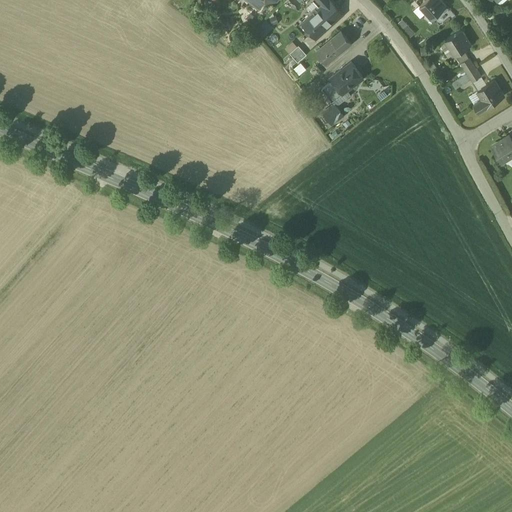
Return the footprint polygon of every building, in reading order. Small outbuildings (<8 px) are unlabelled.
[(248,0),(259,8),(265,0),(272,0),(274,1),(274,0),(248,0)] [(317,0),(322,5),(319,7),(314,1),(307,7),(313,13),(302,23),(316,39),(344,14),(331,0),(317,0)] [(441,0),(426,0),(420,6),(432,19),(447,6),(441,0)] [(411,37),(415,33),(403,19),(399,22),(411,37)] [(269,24),(259,34),(271,46),(281,36),(269,24)] [(462,29),(445,40),(455,54),(455,55),(472,45),(462,29)] [(341,31),(317,51),(327,63),(351,43),(341,31)] [(455,54),(445,40),(440,44),(449,58),(455,54)] [(299,45),(290,53),(298,62),(307,55),(299,45)] [(470,58),(461,64),(467,73),(476,67),(470,58)] [(293,67),(299,74),(306,68),(301,62),(293,67)] [(351,62),(331,78),(333,80),(343,93),(363,78),(351,62)] [(476,67),(467,73),(471,79),(471,80),(473,82),(482,76),(476,67)] [(467,73),(452,83),(456,89),(471,79),(467,73)] [(333,80),(323,88),(332,101),(343,93),(333,80)] [(495,80),(478,91),(482,98),(474,104),(479,112),(488,106),(505,95),(495,80)] [(335,104),(323,113),(332,124),(344,116),(335,104)] [(511,139),(510,135),(493,146),(503,163),(511,157),(511,139)]
